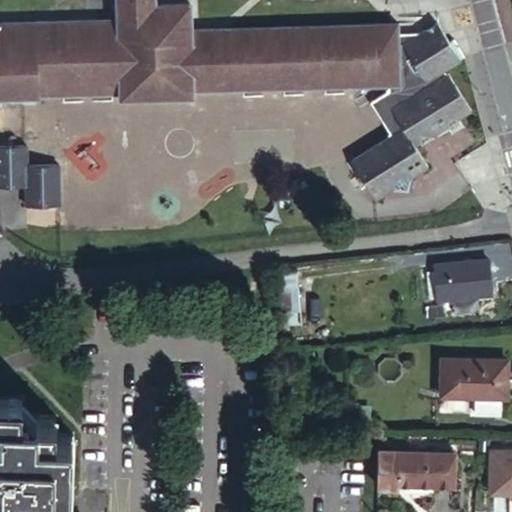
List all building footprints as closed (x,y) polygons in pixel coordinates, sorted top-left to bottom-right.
[(0,94),(118,91),(118,97),(187,94),(192,94),(192,88),(274,85),(358,83),(388,82),(388,86),(370,97),(370,99),(390,130),(351,155),(359,169),(356,172),(362,182),(365,179),(374,194),(390,183),(406,187),(409,172),(424,161),(411,141),(444,120),(447,124),(457,118),(454,113),(467,105),(455,85),(459,82),(460,77),(460,75),(455,68),(451,67),(449,67),(446,69),(445,69),(444,67),(442,67),(440,63),(460,50),(449,34),(444,36),(433,17),(431,18),(422,24),(419,26),(413,17),(191,26),(190,2),(153,3),(152,0),(115,0),(116,17),(0,21),(0,94)] [(420,20),(422,24),(431,18),(428,14),(420,20)] [(0,143),(0,183),(24,183),(24,201),(58,200),(56,161),(24,163),(23,143),(0,143)] [(429,295),(437,294),(437,297),(489,291),(485,255),(432,261),(433,268),(426,268),(429,295)] [(272,269),(277,323),(301,320),(297,285),(299,285),(297,266),(272,269)] [(310,349),(298,350),(299,359),(311,358),(310,349)] [(442,356),(441,393),(474,394),(500,394),(505,395),(506,357),(442,356)] [(69,511),(70,486),(74,486),(74,483),(70,483),(72,430),(54,430),(55,412),(36,412),(21,396),(21,394),(0,393),(0,511),(69,511)] [(499,411),(500,394),(474,394),(474,410),(499,411)] [(451,481),(451,444),(396,444),(396,446),(375,446),(375,483),(396,483),(396,479),(451,481)] [(511,448),(491,448),(490,487),(511,487),(511,448)]
